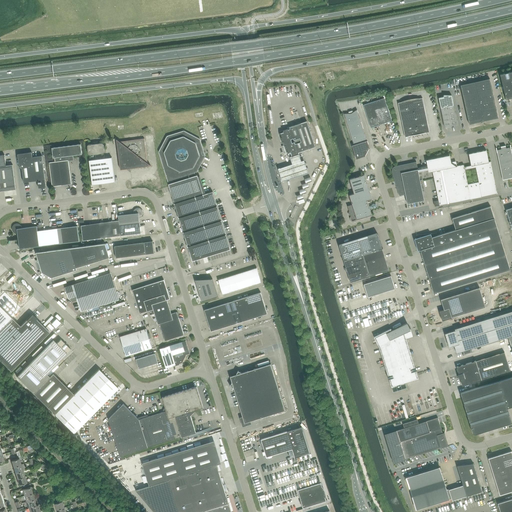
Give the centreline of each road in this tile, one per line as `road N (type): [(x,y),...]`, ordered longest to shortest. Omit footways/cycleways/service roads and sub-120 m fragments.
road 1 (trunk): [(0,89),(323,46),(511,9)]
road 2 (trunk): [(496,0),(317,34),(0,75)]
road 3 (unclassified): [(511,436),(475,447),(462,441),(378,171),(390,152),(511,127)]
road 4 (unclassified): [(208,368),(153,197),(137,192),(0,213)]
road 5 (trunk): [(256,97),(274,70),(511,25)]
road 6 (unclassified): [(0,250),(137,385),(208,368)]
road 7 (trunk): [(0,106),(227,79),(245,89)]
road 8 (trunk): [(242,33),(0,57)]
road 9 (secondary): [(245,89),(268,206),(305,308)]
road 10 (secondary): [(305,308),(270,185),(256,97)]
road 11 (trunk): [(414,0),(242,33)]
road 12 (secondary): [(353,462),(305,308)]
road 13 (unclassified): [(252,511),(208,368)]
